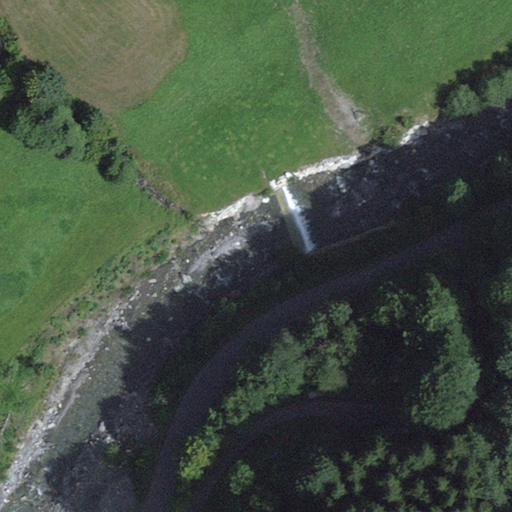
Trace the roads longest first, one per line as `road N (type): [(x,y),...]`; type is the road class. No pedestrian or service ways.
road 1 (tertiary): [(511,204),(292,309),(232,351),(200,385),(159,511)]
road 2 (track): [(511,427),(297,406),(238,443),(190,511)]
